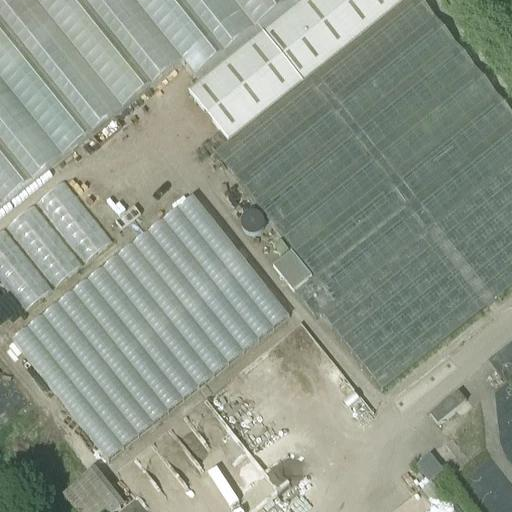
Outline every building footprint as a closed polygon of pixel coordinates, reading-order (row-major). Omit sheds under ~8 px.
[(511,118),(419,0),(0,0),(0,209),(182,64),(200,87),(189,96),(227,145),(213,155),(255,206),(313,281),(311,282),(309,280),(311,278),(291,253),(273,268),(292,293),(294,292),(296,294),(294,296),(313,320),(319,316),(379,392),(511,287),(511,118)] [(85,262),(111,240),(62,180),(36,201),(85,262)] [(193,194),(3,337),(97,461),(287,319),(193,194)] [(0,231),(0,279),(25,311),(53,289),(5,228),(0,231)] [(437,428),(465,402),(454,390),(425,416),(437,428)] [(435,511),(394,457),(367,478),(376,491),(374,499),(383,511),(435,511)] [(120,511),(126,508),(95,470),(62,496),(75,511),(120,511)] [(255,485),(227,508),(230,511),(248,511),(266,498),(255,485)]
